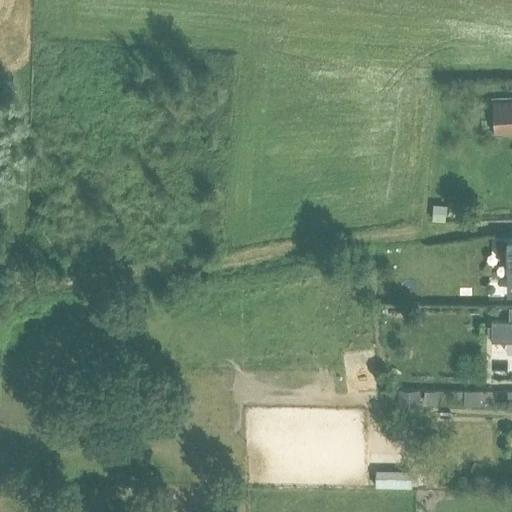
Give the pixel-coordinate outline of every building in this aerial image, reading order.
[(511,101),(493,103),(495,132),(511,131),(511,101)] [(433,203),(432,219),(446,219),(447,204),(433,203)] [(492,321),(492,332),(492,341),(507,341),(511,341),(511,320),(509,321),(492,321)] [(399,404),(421,404),(421,389),(400,389),(399,404)] [(378,464),(378,484),(416,483),(415,464),(378,464)]
